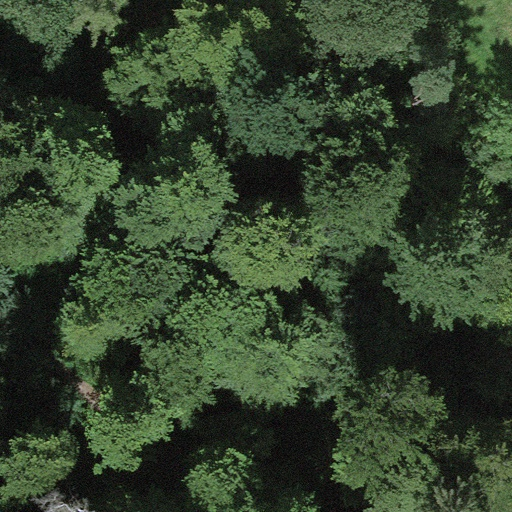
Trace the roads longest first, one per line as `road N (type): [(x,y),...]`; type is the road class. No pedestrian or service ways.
road 1 (track): [(0,324),(221,511)]
road 2 (track): [(412,0),(511,117)]
